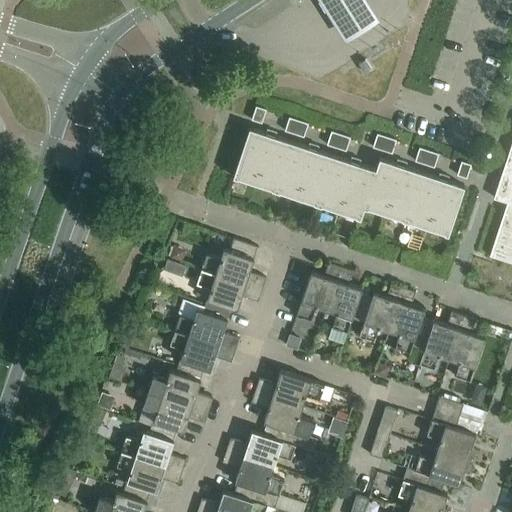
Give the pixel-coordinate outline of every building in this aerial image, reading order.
[(365,0),(318,0),(347,46),(381,24),(365,0)] [(365,62),(358,66),(364,76),(371,72),(365,62)] [(254,112),(264,116),(267,109),(257,105),(254,112)] [(262,123),(264,116),(254,112),(252,119),(262,123)] [(287,123),(297,126),(299,119),(289,116),(287,123)] [(306,130),(309,123),(299,119),(297,126),(306,130)] [(285,130),(294,133),(297,126),(287,123),(285,130)] [(249,126),(233,176),(276,190),(292,140),(275,135),(276,132),(267,129),(266,132),(249,126)] [(294,133),(304,137),(306,130),(297,126),(294,133)] [(329,137),(339,140),(341,134),(331,130),(329,137)] [(375,139),(385,143),(387,136),(377,133),(375,139)] [(349,143),(351,137),(341,134),(339,140),(349,143)] [(397,139),(387,136),(385,143),(394,146),(397,139)] [(327,144),(337,147),(339,140),(329,137),(327,144)] [(382,150),(385,143),(375,139),(373,146),(382,150)] [(309,143),(308,146),(292,140),(276,190),(318,204),(334,154),(318,149),(319,146),(309,143)] [(337,147),(347,150),(349,143),(339,140),(337,147)] [(511,141),(494,197),(511,202),(508,212),(504,210),(490,254),(511,261),(511,141)] [(382,150),(392,153),(394,146),(385,143),(382,150)] [(417,154),(427,157),(429,150),(420,147),(417,154)] [(437,160),(439,154),(429,150),(427,157),(437,160)] [(352,157),(351,160),(334,154),(318,204),(361,218),(364,206),(376,168),(360,163),(361,160),(352,157)] [(425,164),(427,157),(417,154),(415,160),(425,164)] [(397,162),(379,156),(376,168),(364,206),(406,220),(423,171),(406,165),(407,162),(398,159),(397,162)] [(425,164),(435,167),(437,160),(427,157),(425,164)] [(459,167),(469,170),(471,163),(461,160),(459,167)] [(469,170),(459,167),(457,174),(467,178),(469,170)] [(440,173),(439,176),(423,171),(406,220),(449,234),(465,184),(448,179),(449,176),(440,173)] [(207,252),(202,267),(251,284),(255,272),(250,270),(258,245),(234,237),(230,248),(224,246),(220,257),(207,252)] [(327,309),(341,265),(329,261),(325,274),(311,269),(297,314),(312,319),(316,305),(327,309)] [(353,269),(341,265),(327,309),(337,312),(332,326),(348,331),(352,317),(360,292),(360,293),(362,286),(349,282),(353,269)] [(267,276),(255,272),(251,284),(202,267),(197,282),(210,287),(207,297),(232,306),(231,306),(237,308),(242,295),(258,300),(267,276)] [(379,326),(389,329),(404,286),(391,282),(387,295),(374,290),(372,296),(360,293),(360,292),(352,317),(364,321),(359,335),(374,340),(379,326)] [(404,286),(389,329),(400,333),(395,346),(410,351),(412,345),(424,349),(432,325),(421,321),(425,307),(412,303),(416,290),(404,286)] [(232,306),(207,297),(203,309),(197,307),(193,318),(180,313),(175,328),(224,345),(228,333),(223,331),(231,306),(232,306)] [(439,354),(449,357),(464,314),(452,310),(448,323),(434,319),(432,325),(424,349),(419,363),(435,368),(439,354)] [(464,314),(449,357),(460,361),(455,374),(471,380),(485,335),(472,331),(476,318),(464,314)] [(183,348),(180,358),(205,366),(205,367),(211,369),(215,355),(232,361),(240,337),(228,333),(224,345),(175,328),(170,343),(183,348)] [(196,392),(205,367),(205,366),(180,358),(176,370),(170,368),(167,378),(153,374),(148,389),(197,405),(201,393),(196,392)] [(251,401),(263,405),(267,393),(303,404),(306,394),(320,398),(325,383),(281,369),(276,382),(260,377),(251,401)] [(157,409),(154,419),(178,427),(184,429),(188,415),(205,421),(213,397),(201,393),(197,405),(148,389),(143,404),(157,409)] [(267,393),(263,405),(268,406),(264,420),(284,427),(280,438),(280,439),(296,443),(304,446),(313,419),(300,414),(303,404),(267,393)] [(464,402),(440,395),(436,406),(460,414),(464,402)] [(398,409),(385,405),(378,429),(390,433),(398,409)] [(456,426),(460,414),(436,406),(432,418),(456,426)] [(441,438),(437,448),(473,460),(477,448),(472,446),(476,432),(456,426),(432,418),(427,433),(441,438)] [(178,427),(154,419),(150,430),(144,428),(140,439),(126,435),(121,450),(171,466),(174,454),(169,452),(178,427)] [(280,439),(280,438),(252,429),(247,442),(231,437),(223,461),(235,465),(238,453),(274,464),(278,454),(291,459),(296,443),(280,439)] [(370,453),(382,457),(390,433),(378,429),(370,453)] [(473,460),(437,448),(434,458),(420,454),(415,468),(415,469),(431,474),(431,475),(459,484),(464,470),(470,472),(473,460)] [(130,469),(127,479),(151,487),(151,488),(157,490),(162,476),(178,482),(186,458),(174,454),(171,466),(121,450),(116,465),(130,469)] [(255,487),(251,498),(268,503),(276,506),(285,479),(271,474),(274,464),(238,453),(235,465),(240,466),(235,480),(255,487)] [(412,498),(409,508),(420,511),(447,511),(449,508),(443,506),(447,493),(427,486),(431,475),(431,474),(415,469),(415,468),(407,466),(398,493),(412,498)] [(100,495),(95,510),(99,511),(143,511),(151,488),(151,487),(127,479),(123,491),(117,489),(113,500),(100,495)] [(197,511),(264,511),(268,503),(251,498),(223,489),(219,502),(202,497),(197,511)] [(362,511),(367,498),(356,494),(350,511),(362,511)]
